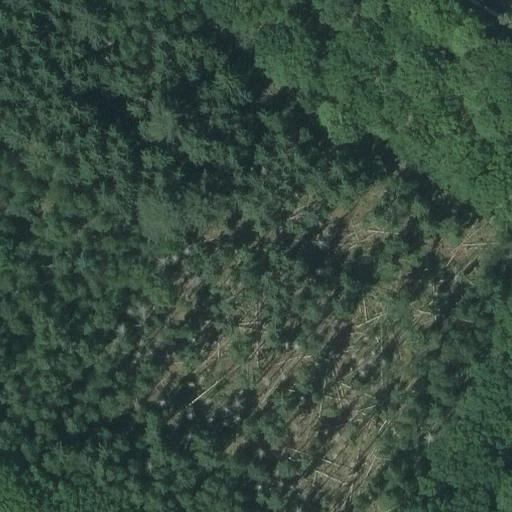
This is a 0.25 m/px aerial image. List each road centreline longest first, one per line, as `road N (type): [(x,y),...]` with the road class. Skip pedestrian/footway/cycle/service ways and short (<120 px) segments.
road 1 (track): [(138,0),(249,66),(511,248)]
road 2 (track): [(511,314),(438,422),(403,511)]
